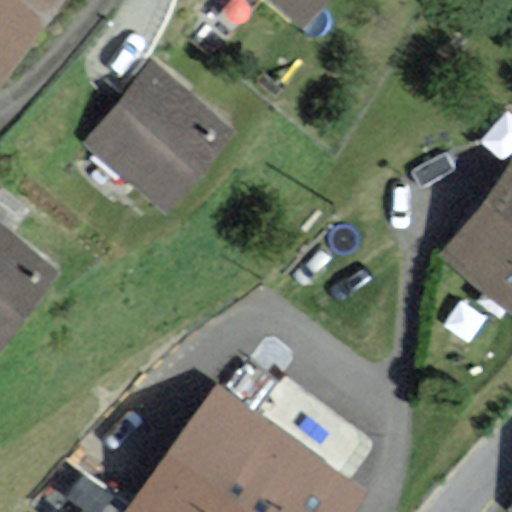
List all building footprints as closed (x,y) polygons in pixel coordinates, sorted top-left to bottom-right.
[(65,0),(0,0),(0,86),(3,89),(65,0)] [(328,0),(277,0),(307,25),(328,0)] [(235,127),(153,59),(85,141),(167,209),(235,127)] [(511,162),(446,251),(511,307),(511,162)] [(0,348),(60,264),(0,221),(0,348)] [(351,511),(369,485),(211,382),(125,511),(351,511)]
